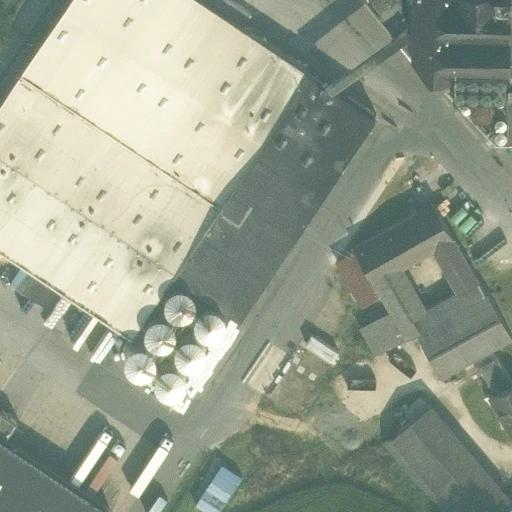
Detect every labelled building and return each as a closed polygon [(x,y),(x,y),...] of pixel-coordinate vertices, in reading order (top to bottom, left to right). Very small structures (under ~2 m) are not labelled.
[(65,0),(0,97),(0,246),(130,333),(172,270),(196,235),(308,68),(243,25),(205,0),(65,0)] [(252,13),(231,0),(205,0),(243,25),(252,13)] [(370,0),(414,51),(414,0),(370,0)] [(511,0),(414,0),(414,51),(434,77),(451,77),(451,64),(509,64),(509,0),(511,0)] [(486,66),(484,67),(483,68),(481,69),(481,71),(480,73),(481,75),(482,76),(483,78),(485,79),(487,79),(489,78),(490,78),(492,76),(492,74),(493,73),(493,72),(492,70),(491,69),(490,67),(488,67),(486,66)] [(501,66),(499,66),(497,66),(495,67),(494,69),(493,70),(493,72),(493,73),(493,74),(494,76),(496,77),(497,78),(499,78),(501,78),(503,77),(504,76),(505,74),(505,72),(505,70),(504,68),(503,67),(501,66)] [(460,67),(458,67),(456,68),(455,69),(454,70),(453,72),(453,73),(453,75),(454,77),(455,78),(457,79),(458,79),(460,79),(461,79),(463,78),(464,77),(465,76),(465,74),(465,72),(465,71),(464,69),(463,68),(461,67),(460,67)] [(472,67),(470,67),(469,68),(468,69),(467,71),(466,73),(467,75),(467,76),(469,78),(470,79),(472,79),(474,79),(475,78),(477,77),(478,76),(479,74),(479,72),(478,70),(477,69),(476,68),(474,67),(472,67)] [(345,93),(308,68),(196,235),(263,280),(365,129),(335,108),(345,93)] [(487,80),(485,81),(483,81),(482,83),(481,85),(481,87),(481,89),(482,91),(484,92),(486,93),(488,93),(490,92),(492,91),(493,89),(493,87),(493,86),(492,84),(491,82),(489,81),(487,80)] [(498,80),(496,81),(495,82),(494,84),(493,86),(493,87),(494,89),(495,90),(496,92),(498,92),(500,92),(501,92),(503,91),(504,90),(505,88),(506,86),(505,84),(504,83),(503,81),(502,80),(500,80),(498,80)] [(462,81),(460,81),(458,81),(456,82),(454,84),(454,86),(453,88),(454,90),(455,92),(457,93),(459,94),(461,94),(463,93),(464,92),(465,90),(466,88),(466,86),(465,84),(464,82),(462,81)] [(475,81),(473,81),(471,81),(469,82),(467,84),(467,86),(467,88),(468,90),(469,92),(471,93),(473,93),(475,93),(477,92),(478,90),(479,88),(479,86),(478,84),(477,82),(475,81)] [(375,113),(345,93),(335,108),(365,129),(375,113)] [(466,96),(464,96),(462,97),(461,98),(460,100),(461,102),(462,104),(463,105),(465,105),(467,105),(469,104),(470,102),(470,101),(470,99),(469,97),(467,96),(466,96)] [(477,97),(473,100),(470,104),(469,109),(471,114),(474,118),(478,120),(483,120),(488,119),(492,115),(494,110),(493,105),(491,101),(487,98),(482,96),(477,97)] [(501,113),(499,113),(497,114),(496,115),(495,116),(494,118),(494,119),(494,121),(495,123),(496,124),(497,125),(499,126),(501,125),(503,125),(504,124),(505,122),(506,120),(506,118),(505,117),(504,115),(503,114),(501,113)] [(501,127),(499,127),(497,127),(496,128),(494,130),(493,131),(493,133),(493,135),(494,137),(496,138),(497,139),(499,139),(501,139),(502,139),(504,137),(505,136),(506,134),(506,132),(505,131),(504,129),(503,128),(501,127)] [(432,202),(353,247),(373,283),(389,274),(432,249),(440,263),(461,252),(432,202)] [(263,280),(196,235),(172,270),(240,315),(263,280)] [(461,252),(440,263),(448,277),(469,266),(461,252)] [(469,266),(448,277),(456,292),(412,316),(397,324),(405,338),(415,332),(485,294),(469,266)] [(412,316),(389,274),(373,283),(389,310),(397,324),(412,316)] [(178,281),(175,281),(172,283),(169,284),(167,286),(165,289),(164,292),(163,295),(163,298),(164,301),(165,304),(167,307),(169,309),(172,311),(175,312),(178,312),(181,312),(185,311),(187,310),(190,308),(192,306),(194,303),(194,300),(195,297),(194,293),(193,290),(192,288),(190,285),(187,283),(184,282),(181,281),(178,281)] [(485,294),(415,332),(440,376),(474,357),(478,364),(496,354),(492,347),(511,336),(487,293),(485,294)] [(215,302),(212,301),(209,301),(206,301),(203,302),(201,303),(198,305),(196,307),(195,310),(194,312),(193,315),(193,318),(194,321),(195,324),(196,326),(198,328),(201,330),(203,331),(206,332),(209,332),(212,332),(215,331),(217,330),(220,328),(222,326),(223,324),(224,321),(225,318),(225,315),(224,312),(223,310),(222,307),(220,305),(217,303),(215,302)] [(156,310),(153,311),(151,312),(149,314),(147,316),(145,318),(144,321),(143,323),(143,326),(144,329),(144,331),(146,334),(147,336),(149,338),(152,339),(154,341),(157,341),(159,341),(162,341),(165,340),(167,339),(170,337),(171,335),(173,333),(174,331),(175,328),(175,325),(175,323),(174,320),(173,317),(171,315),(169,313),(167,312),(164,311),(161,310),(159,310),(156,310)] [(389,310),(360,327),(376,354),(405,338),(397,324),(389,310)] [(191,331),(188,331),(185,331),(183,332),(180,333),(178,335),(176,338),(175,340),(174,343),(174,346),(174,349),(175,352),(176,354),(178,357),(180,359),(183,360),(185,361),(188,362),(191,361),(194,361),(197,359),(199,358),(201,356),(203,353),(204,350),(204,348),(204,345),(204,342),(203,339),(201,336),(199,334),(197,333),(194,331),(191,331)] [(313,333),(306,344),(334,361),(341,350),(313,333)] [(139,340),(136,340),(133,341),(130,343),(128,345),(126,347),(125,350),(124,353),(124,356),(124,359),(125,362),(126,364),(128,367),(131,369),(133,370),(136,371),(139,371),(142,371),(145,370),(148,368),(150,366),(152,364),(154,361),(154,358),(155,355),(154,352),(153,349),(152,347),(150,345),(148,343),(145,341),(142,340),(139,340)] [(496,354),(478,364),(493,392),(511,382),(496,354)] [(168,359),(165,360),(162,361),(160,362),(158,364),(156,367),(155,369),(154,372),(154,375),(154,377),(154,380),(156,383),(157,385),(159,387),(161,389),(164,390),(167,391),(170,391),(172,391),(175,390),(178,389),(180,387),(182,385),(183,383),(184,380),(185,377),(185,374),(185,372),(184,369),(183,366),(181,364),(179,362),(176,361),(174,360),(171,359),(168,359)] [(360,422),(385,409),(363,364),(338,377),(360,422)] [(493,392),(490,395),(511,432),(511,431),(511,381),(511,382),(493,392)] [(420,397),(404,410),(411,419),(427,405),(420,397)] [(489,511),(508,496),(430,403),(427,405),(411,419),(380,445),(437,511),(489,511)] [(331,465),(357,454),(337,409),(312,420),(331,465)] [(0,439),(0,511),(109,511),(0,439)] [(155,488),(168,496),(185,469),(171,461),(155,488)] [(223,461),(195,502),(209,511),(219,511),(244,476),(223,461)]
